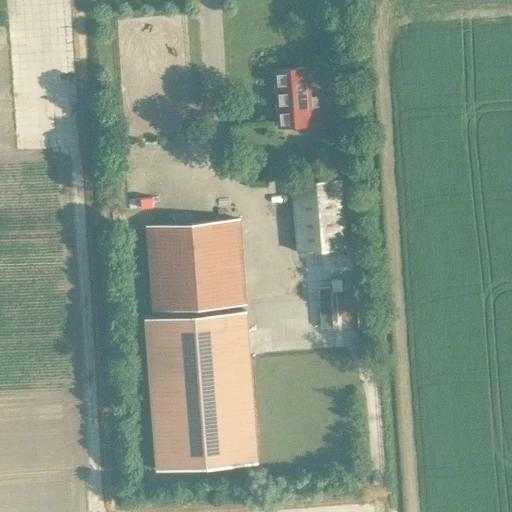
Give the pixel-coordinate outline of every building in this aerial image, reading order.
[(13,46),(16,97),(33,96),(31,45),(13,46)] [(277,130),(310,128),(305,70),(272,72),(277,130)] [(274,195),(273,168),(249,169),(250,195),(274,195)] [(295,254),(344,250),(339,182),(290,185),(295,254)] [(151,311),(243,304),(237,221),(145,228),(151,311)] [(156,472),(256,464),(244,312),(144,320),(156,472)]
